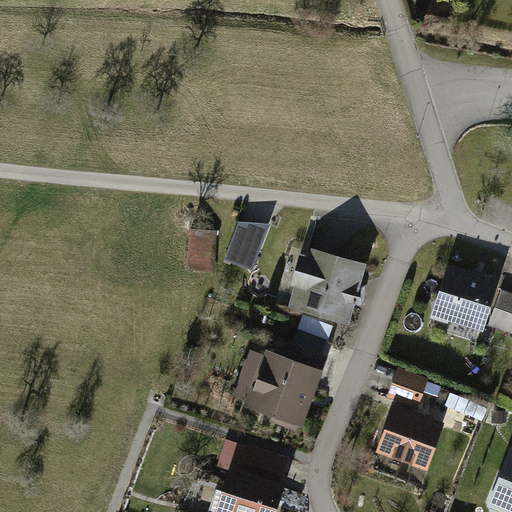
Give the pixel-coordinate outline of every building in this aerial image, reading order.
[(272,224),(240,223),(225,260),(254,270),(272,224)] [(217,232),(193,230),(189,269),(215,270),(217,232)] [(349,324),(367,267),(315,251),(311,262),(304,260),(290,306),(349,324)] [(508,284),(455,264),(437,312),(490,332),(493,324),(511,330),(511,293),(505,291),(508,284)] [(281,356),(266,351),(245,405),(301,426),(322,370),(318,369),(322,357),(285,343),(281,356)] [(435,379),(403,367),(392,396),(424,408),(435,379)] [(448,422),(397,403),(381,448),(431,466),(448,422)] [(282,456),(241,443),(218,511),(219,511),(274,511),(283,486),(273,483),(282,456)] [(511,511),(511,446),(489,504),(509,511),(511,511)]
